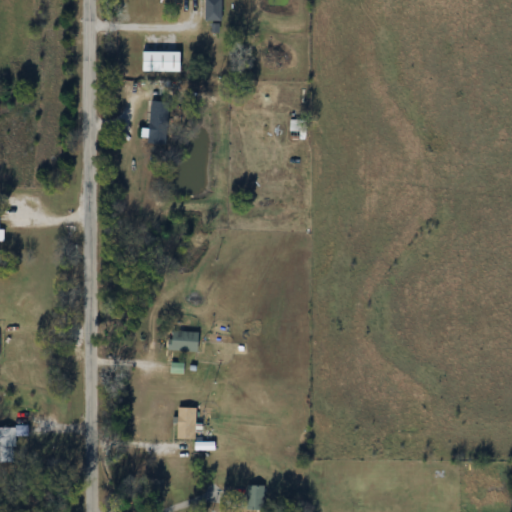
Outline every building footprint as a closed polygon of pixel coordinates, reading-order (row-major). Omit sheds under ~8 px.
[(205,21),(221,21),(222,0),(205,0),(205,21)] [(168,145),(170,102),(150,101),(148,144),(168,145)] [(290,141),(306,141),(306,120),(290,120),(290,141)] [(168,351),(197,352),(198,332),(169,330),(168,351)] [(196,439),(196,408),(177,408),(177,439),(196,439)] [(20,427),(0,426),(0,462),(15,463),(15,434),(27,435),(27,429),(20,429),(20,427)] [(265,485),(246,485),(246,511),(265,511),(265,485)]
